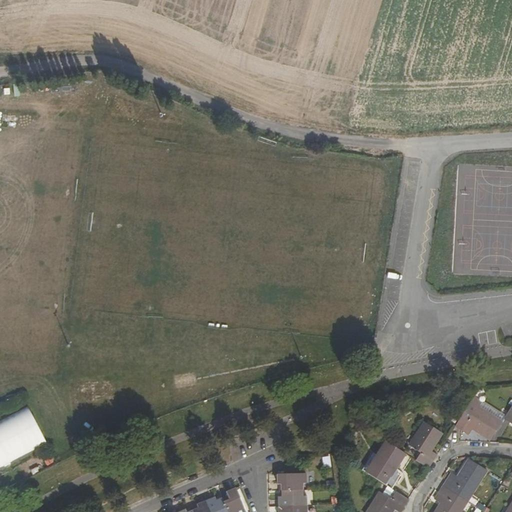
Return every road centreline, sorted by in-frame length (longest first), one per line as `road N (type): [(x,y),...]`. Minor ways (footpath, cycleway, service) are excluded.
road 1 (track): [(0,71),(114,60),(272,134),(434,144)]
road 2 (residential): [(511,309),(413,322),(434,144),(511,139)]
road 3 (residential): [(140,511),(242,468),(257,475),(264,511)]
road 4 (residential): [(511,452),(463,449),(446,457),(417,511)]
